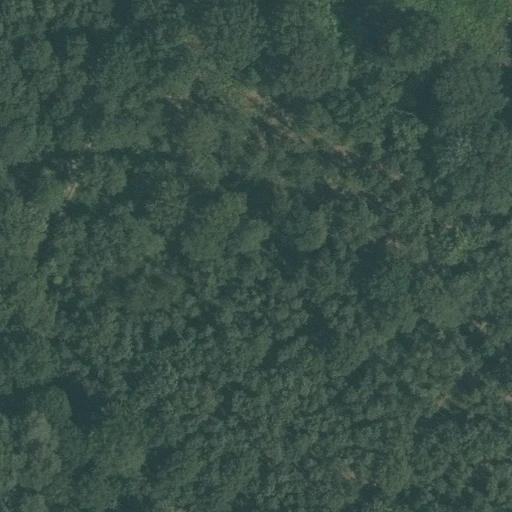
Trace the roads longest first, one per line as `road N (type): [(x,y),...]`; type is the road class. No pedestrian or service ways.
road 1 (track): [(30,288),(72,511)]
road 2 (track): [(0,151),(30,288)]
road 3 (track): [(30,288),(80,177)]
